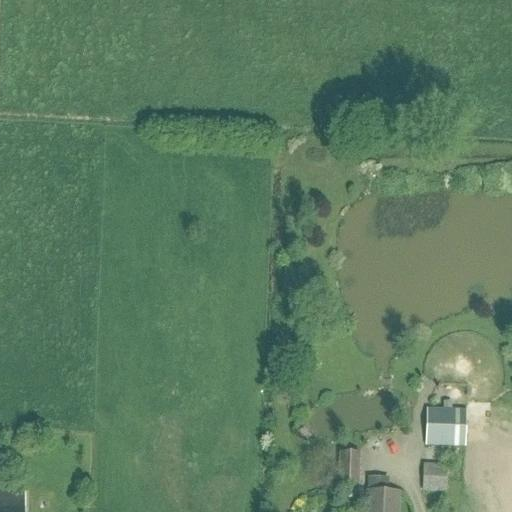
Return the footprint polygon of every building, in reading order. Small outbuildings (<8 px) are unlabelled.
[(338,485),(357,486),(359,458),(340,457),(338,485)] [(422,467),(422,494),(445,495),(446,468),(422,467)] [(0,511),(9,511),(11,481),(0,480),(0,511)] [(12,509),(24,509),(24,485),(13,485),(12,509)] [(367,486),(365,511),(397,511),(398,496),(377,494),(377,487),(367,486)]
